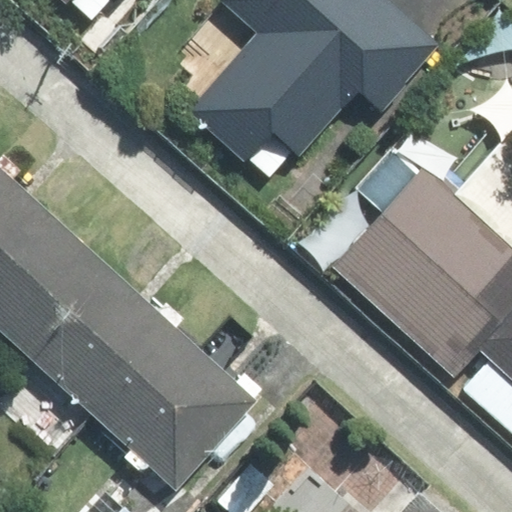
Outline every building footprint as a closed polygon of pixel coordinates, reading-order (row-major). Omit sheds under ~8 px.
[(442,47),(389,0),(246,0),(264,16),(189,99),(248,152),(270,127),(297,151),(354,87),(382,112),(442,47)] [(511,225),(432,153),(335,260),(460,373),(484,348),(511,373),(511,225)] [(261,400),(0,167),(0,336),(177,494),(261,400)] [(189,511),(148,474),(112,511),(189,511)] [(445,511),(419,489),(398,511),(445,511)]
